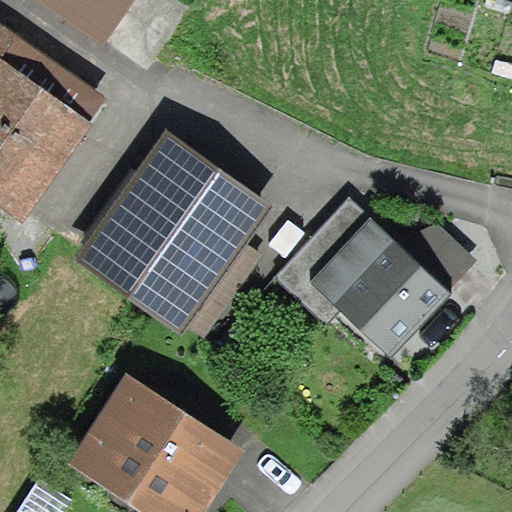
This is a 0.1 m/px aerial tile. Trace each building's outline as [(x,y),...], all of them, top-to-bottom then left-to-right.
[(46,0),(102,39),(128,0),(46,0)] [(0,193),(19,207),(95,98),(0,30),(0,193)] [(167,139),(84,255),(180,323),(183,318),(200,330),(252,256),(235,244),(262,207),(167,139)] [(370,216),(309,281),(390,357),(451,292),(370,216)] [(131,389),(85,459),(165,511),(186,511),(226,451),(131,389)]
